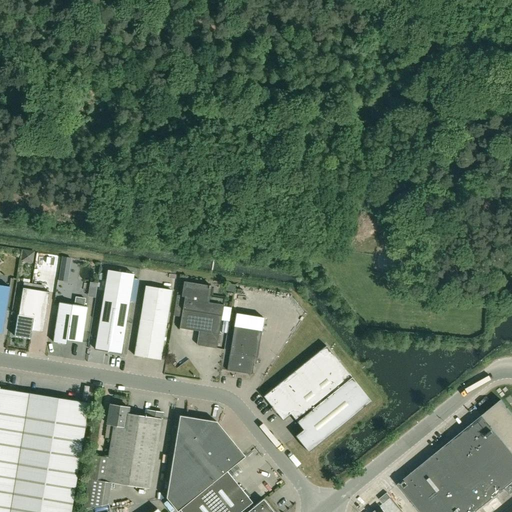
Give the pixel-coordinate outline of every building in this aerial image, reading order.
[(413,259),(396,256),(394,266),(411,270),(413,259)] [(69,266),(70,258),(62,257),(61,265),(69,266)] [(121,353),(129,303),(133,274),(108,270),(95,349),(121,353)] [(49,292),(41,291),(42,285),(24,282),(18,314),(17,314),(14,336),(31,338),(32,330),(43,332),(49,292)] [(179,328),(199,331),(196,345),(217,348),(223,304),(206,301),(209,284),(207,284),(207,286),(185,282),(183,291),(185,292),(179,328)] [(0,325),(3,326),(9,287),(0,284),(0,325)] [(160,359),(166,324),(172,290),(146,286),(140,319),(135,355),(160,359)] [(67,340),(82,342),(87,306),(59,302),(53,342),(66,344),(67,340)] [(234,307),(233,322),(260,324),(262,309),(234,307)] [(234,326),(227,370),(252,374),(255,357),(257,357),(262,330),(234,326)] [(291,414),(297,421),(303,429),(296,436),(309,452),(371,401),(326,345),(264,396),(283,420),(291,414)] [(0,511),(66,511),(71,511),(89,403),(0,388),(0,511)] [(511,412),(501,399),(398,484),(420,511),(475,511),(506,487),(511,493),(511,492),(511,412)] [(111,483),(150,489),(163,412),(148,410),(147,416),(127,413),(128,407),(111,404),(107,424),(113,425),(108,457),(92,455),(84,509),(107,504),(111,483)] [(177,511),(180,509),(182,511),(274,511),(263,499),(255,505),(227,471),(245,456),(216,422),(179,416),(166,497),(177,511)] [(265,496),(274,493),(270,482),(261,485),(265,496)] [(387,493),(379,499),(383,503),(390,498),(387,493)]
